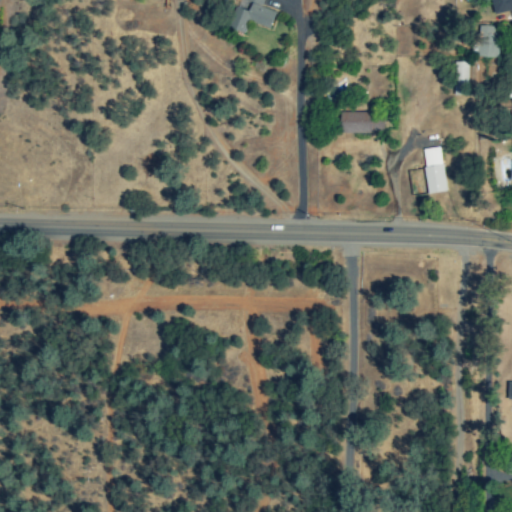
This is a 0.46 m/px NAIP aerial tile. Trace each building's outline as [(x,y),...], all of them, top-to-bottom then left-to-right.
[(270,30),(275,13),(260,9),(262,0),(268,0),(271,1),(270,0),(242,0),(242,1),(239,0),(236,0),(227,30),(243,34),(246,23),(270,30)] [(511,0),(493,0),(495,14),(511,12),(511,0)] [(496,59),(497,36),(492,35),(492,27),(477,26),(476,58),(496,59)] [(466,63),(452,63),(452,96),(467,96),(466,63)] [(339,114),(340,134),(383,134),(382,113),(339,114)] [(420,151),(427,195),(444,193),(438,148),(420,151)]
